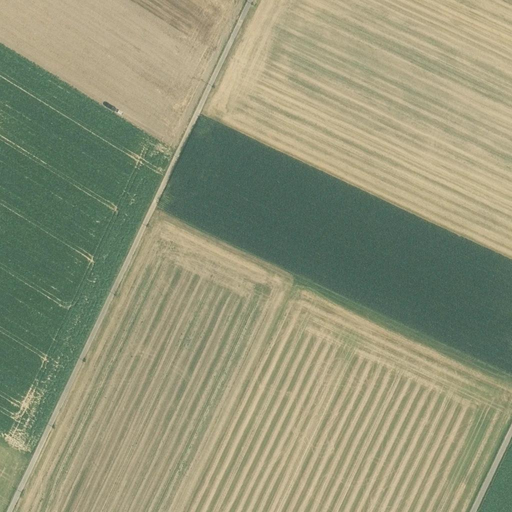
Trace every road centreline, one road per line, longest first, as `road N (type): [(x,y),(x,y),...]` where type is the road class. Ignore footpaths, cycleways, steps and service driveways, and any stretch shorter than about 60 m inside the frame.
road 1 (track): [(9,511),(251,0)]
road 2 (track): [(511,381),(151,209)]
